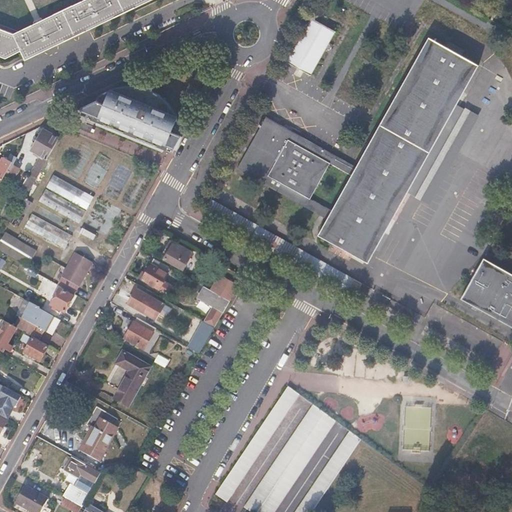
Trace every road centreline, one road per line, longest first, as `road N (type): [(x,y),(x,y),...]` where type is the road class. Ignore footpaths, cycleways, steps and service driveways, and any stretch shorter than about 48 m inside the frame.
road 1 (residential): [(239,55),(0,478)]
road 2 (residential): [(192,511),(210,466),(311,292)]
road 3 (residential): [(0,131),(197,31),(225,29)]
